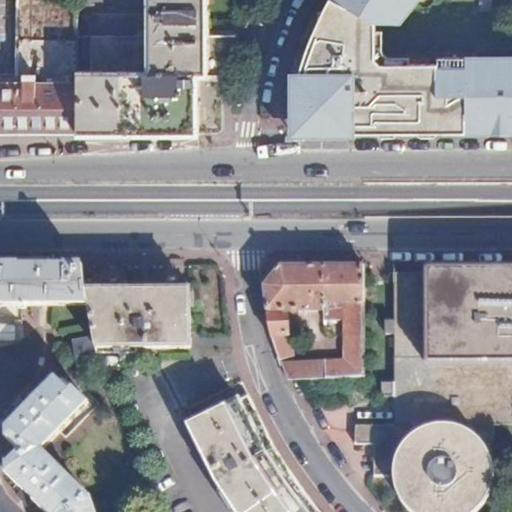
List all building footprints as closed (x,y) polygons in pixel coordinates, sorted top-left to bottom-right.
[(79,133),(79,73),(78,0),(1,0),(1,133),(79,133)] [(221,129),(222,58),(234,58),(234,35),(206,35),(206,0),(151,0),(151,36),(100,36),(92,74),(79,73),(79,133),(82,133),(221,132),(221,129)] [(353,126),(351,59),(372,59),(372,53),(376,54),(376,21),(380,21),(343,0),(330,0),(324,13),(326,34),(315,34),(309,48),(296,90),(293,105),(298,105),(298,126),(353,126)] [(414,5),(417,0),(343,0),(380,21),(392,21),(409,1),(414,5)] [(511,125),(511,56),(479,57),(479,126),(511,125)] [(479,126),(479,57),(446,57),(446,63),(404,64),(406,126),(479,126)] [(406,126),(404,64),(385,63),(385,67),(375,67),(372,64),(372,59),(351,59),(353,126),(406,126)] [(0,306),(90,306),(87,266),(0,266),(0,306)] [(360,362),(359,266),(280,266),(262,288),(262,290),(268,324),(272,339),(277,357),(292,356),(286,339),(290,338),(290,316),(305,316),(305,321),(313,322),(313,316),(324,315),(323,321),(330,321),(330,305),(343,304),(344,362),(360,362)] [(511,278),(489,279),(390,279),(389,325),(382,325),(382,350),(389,350),(388,430),(342,430),(342,448),(361,449),(361,480),(380,481),(390,507),(391,511),(465,511),(471,504),(476,494),(479,484),(480,433),(511,432),(511,278)] [(192,291),(192,281),(88,282),(89,292),(192,291)] [(192,349),(192,291),(89,292),(91,307),(94,329),(99,356),(136,356),(137,350),(192,349)] [(0,338),(17,339),(17,324),(0,323),(0,338)] [(90,328),(68,331),(74,367),(96,364),(90,328)] [(360,376),(360,362),(344,362),(279,364),(284,378),(294,378),(360,376)] [(92,511),(89,503),(43,452),(89,407),(75,393),(73,395),(59,381),(42,398),(38,394),(32,399),(29,396),(16,407),(24,416),(8,429),(8,440),(20,453),(9,463),(7,473),(23,490),(35,503),(42,511),(92,511)] [(306,511),(304,509),(312,503),(303,492),(295,480),(290,473),(283,463),(277,451),(269,456),(259,442),(268,436),(261,425),(256,416),(251,405),(247,398),(185,428),(189,435),(197,451),(206,467),(215,482),(224,499),(232,511),(306,511)] [(277,451),(268,436),(259,442),(269,456),(277,451)] [(35,503),(23,490),(17,496),(28,508),(35,503)] [(319,511),(312,503),(304,509),(306,511),(319,511)]
